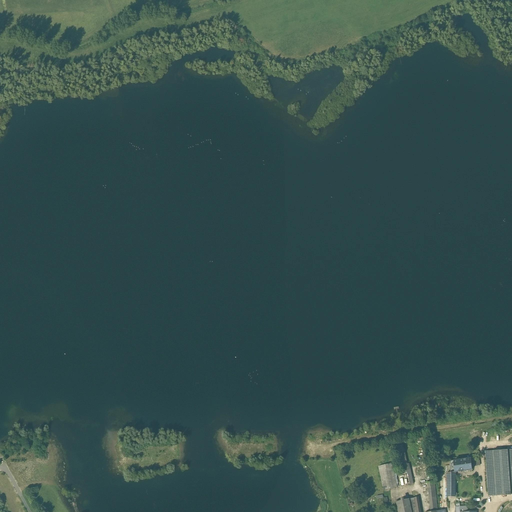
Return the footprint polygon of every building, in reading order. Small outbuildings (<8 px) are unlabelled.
[(511,449),(485,451),(488,497),(511,494),(511,449)] [(470,459),(454,461),(455,472),(456,472),(472,470),(470,459)] [(455,472),(454,461),(447,462),(447,495),(456,496),(456,478),(456,472),(455,472)] [(391,463),(379,466),(384,490),(396,487),(391,463)] [(412,469),(406,470),(409,485),(415,484),(412,469)] [(434,482),(427,483),(431,511),(438,511),(434,482)] [(377,496),(378,504),(388,502),(387,497),(383,498),(383,495),(377,496)] [(409,499),(396,501),(398,511),(420,511),(418,497),(409,499)]
